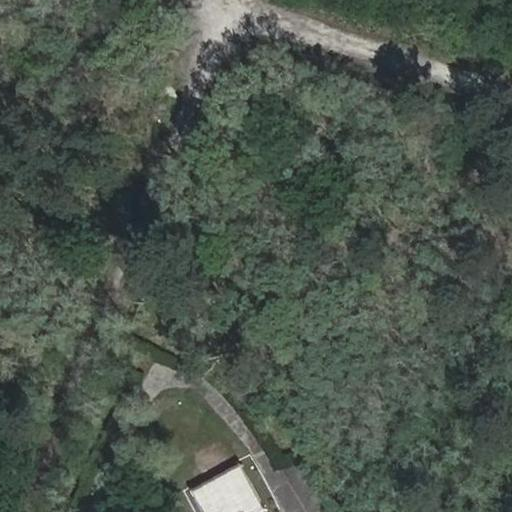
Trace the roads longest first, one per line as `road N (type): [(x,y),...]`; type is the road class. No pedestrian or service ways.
road 1 (track): [(1,511),(115,271),(148,165),(223,0)]
road 2 (track): [(228,0),(511,84)]
